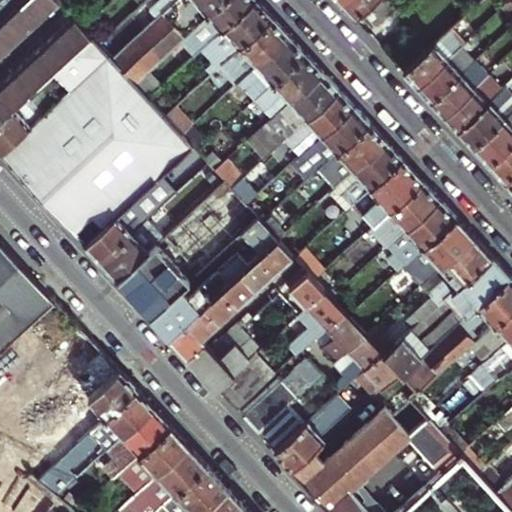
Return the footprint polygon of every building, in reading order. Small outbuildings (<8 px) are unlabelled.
[(0,0),(0,18),(12,8),(20,0),(0,0)] [(43,13),(31,0),(20,0),(12,8),(28,26),(35,20),(43,13)] [(48,8),(54,3),(57,0),(31,0),(43,13),(48,8)] [(172,0),(145,25),(111,57),(132,80),(142,71),(186,32),(189,28),(185,24),(190,20),(194,24),(220,0),(172,0)] [(157,0),(138,18),(145,25),(172,0),(157,0)] [(185,24),(189,28),(186,32),(200,47),(204,43),(250,0),(220,0),(194,24),(190,20),(185,24)] [(258,0),(250,0),(204,43),(221,62),(273,15),(263,4),(258,0)] [(373,0),(340,0),(340,1),(346,8),(354,17),(373,0)] [(511,0),(509,0),(502,7),(511,18),(511,0)] [(28,26),(12,8),(0,18),(0,25),(13,40),(20,34),(28,26)] [(82,26),(72,15),(64,22),(57,28),(74,47),(88,33),(82,26)] [(249,54),(257,63),(289,33),(281,24),(273,15),(221,62),(231,73),(246,59),(248,55),(249,54)] [(92,16),(82,26),(88,33),(97,42),(108,33),(92,16)] [(0,52),(6,46),(13,40),(0,25),(0,52)] [(464,42),(450,26),(402,69),(411,79),(416,85),(462,43),(464,42)] [(49,36),(43,42),(59,60),(74,47),(57,28),(49,36)] [(74,47),(59,60),(52,66),(72,87),(49,108),(46,106),(41,111),(0,148),(0,151),(36,191),(84,242),(160,172),(191,143),(181,133),(164,114),(146,96),(132,80),(111,57),(97,42),(88,33),(74,47)] [(253,97),(305,50),(297,42),(289,33),(257,63),(238,80),(253,97)] [(52,66),(59,60),(43,42),(36,48),(28,55),(45,73),(52,66)] [(462,43),(416,85),(424,93),(429,99),(461,70),(472,60),(475,57),(462,43)] [(312,58),(305,50),(253,97),(263,108),(278,95),(281,89),(289,98),(322,68),(312,58)] [(231,73),(238,80),(257,63),(249,54),(248,55),(246,59),(231,73)] [(20,62),(13,69),(30,87),(45,73),(28,55),(20,62)] [(475,85),(486,75),(472,60),(461,70),(475,85)] [(276,144),(279,141),(338,87),(329,77),(322,68),(289,98),(270,116),(269,116),(259,126),(276,144)] [(0,85),(14,101),(24,92),(30,87),(13,69),(6,75),(0,80),(0,85)] [(475,85),(461,70),(429,99),(437,107),(443,114),(475,85)] [(475,85),(443,114),(450,122),(456,129),(506,83),(511,77),(511,75),(507,70),(493,82),(486,75),(475,85)] [(146,96),(156,87),(142,71),(132,80),(146,96)] [(511,110),(511,89),(506,83),(456,129),(464,137),(472,146),(511,110)] [(0,113),(1,114),(14,101),(0,85),(0,113)] [(292,147),(299,154),(302,151),(322,133),(354,103),(345,94),(338,87),(279,141),(288,151),(292,147)] [(281,89),(278,95),(263,108),(270,116),(289,98),(281,89)] [(24,92),(14,101),(1,114),(0,114),(0,148),(41,111),(24,92)] [(284,168),(299,185),(318,167),(369,120),(361,111),(354,103),(322,133),(302,151),(299,154),(294,158),(284,168)] [(181,133),(189,125),(172,107),(164,114),(181,133)] [(511,140),(511,110),(472,146),(480,154),(488,163),(511,140)] [(378,129),(369,120),(318,167),(328,179),(342,166),(342,165),(342,164),(342,162),(346,159),(353,166),(368,152),(370,155),(387,139),(378,129)] [(260,159),(276,144),(259,126),(243,140),(260,159)] [(334,186),(331,189),(347,207),(351,203),(402,156),(394,147),(387,139),(370,155),(368,152),(353,166),(354,168),(339,181),(334,186)] [(511,140),(488,163),(495,171),(504,181),(511,173),(511,140)] [(294,158),(299,154),(292,147),(288,151),(294,158)] [(413,168),(402,156),(350,203),(371,226),(422,178),(413,168)] [(223,178),(230,186),(242,175),(225,157),(213,168),(223,178)] [(334,186),(339,181),(354,168),(353,166),(346,159),(342,162),(342,164),(342,165),(342,166),(328,179),(334,186)] [(230,186),(246,203),(271,180),(255,163),(242,176),(238,179),(230,186)] [(176,189),(160,172),(84,242),(91,251),(100,260),(148,215),(176,189)] [(364,232),(381,250),(439,197),(431,188),(422,178),(371,226),(366,230),(364,232)] [(381,250),(398,269),(403,265),(457,216),(449,207),(439,197),(381,250)] [(346,208),(366,230),(371,226),(350,203),(347,207),(346,208)] [(269,212),(261,219),(276,236),(278,238),(286,230),(269,212)] [(148,215),(100,260),(107,268),(115,277),(163,233),(148,215)] [(261,219),(256,215),(239,230),(249,241),(259,252),(276,236),(261,219)] [(466,226),(457,216),(403,265),(421,284),(422,284),(441,266),(475,235),(466,226)] [(357,229),(322,260),(327,266),(362,234),(357,229)] [(0,356),(34,326),(62,300),(0,232),(0,356)] [(178,267),(187,259),(163,233),(154,241),(178,267)] [(433,297),(409,319),(414,325),(492,254),(483,245),(475,235),(441,266),(452,279),(433,297)] [(294,255),(278,238),(276,236),(259,252),(257,253),(272,269),(280,262),(286,256),(298,270),(303,265),(294,255)] [(179,286),(188,278),(178,267),(154,241),(115,277),(130,293),(149,314),(179,286)] [(305,245),(294,255),(303,265),(315,278),(325,268),(305,245)] [(228,280),(235,273),(247,262),(243,257),(235,249),(226,257),(216,266),(228,280)] [(272,269),(257,253),(251,259),(247,262),(235,273),(250,289),(261,278),(272,269)] [(251,259),(246,254),(243,257),(247,262),(251,259)] [(450,303),(457,310),(463,317),(510,274),(501,263),(492,254),(414,325),(394,344),(384,353),(398,368),(415,386),(420,391),(472,343),(475,340),(458,321),(451,328),(444,321),(423,341),(416,334),(450,303)] [(285,282),(304,303),(323,286),(315,278),(303,265),(298,270),(292,276),(285,282)] [(221,287),(228,280),(216,266),(209,273),(197,284),(210,297),(221,287)] [(433,297),(452,279),(441,266),(422,284),(433,297)] [(331,296),(342,286),(325,268),(315,278),(323,286),(331,296)] [(242,297),(250,289),(235,273),(228,280),(221,287),(235,302),(242,297)] [(475,340),(476,339),(511,305),(511,275),(510,274),(463,317),(458,321),(475,340)] [(197,284),(186,294),(156,320),(162,327),(169,335),(186,319),(203,304),(210,297),(197,284)] [(156,320),(186,294),(181,288),(179,286),(149,314),(151,315),(156,320)] [(277,289),(274,286),(260,300),(264,304),(278,291),(277,289)] [(343,308),(331,296),(323,286),(304,303),(297,311),(310,325),(291,343),(297,350),(326,324),(343,308)] [(227,310),(235,302),(221,287),(210,297),(203,304),(217,319),(227,310)] [(209,345),(193,361),(202,371),(216,386),(255,350),(297,311),(278,291),(264,304),(249,317),(232,333),(230,331),(229,332),(224,337),(221,334),(209,345)] [(34,326),(57,351),(85,325),(62,300),(34,326)] [(264,304),(260,300),(245,313),(249,317),(264,304)] [(209,327),(217,319),(203,304),(186,319),(200,335),(209,327)] [(359,305),(349,315),(365,332),(375,323),(359,305)] [(494,352),(511,335),(511,305),(476,339),(479,343),(483,340),(494,352)] [(331,330),(348,348),(365,332),(349,315),(343,308),(326,324),(331,330)] [(463,317),(457,310),(444,321),(451,328),(458,321),(463,317)] [(245,313),(228,329),(230,331),(232,333),(249,317),(245,313)] [(186,319),(169,335),(178,344),(187,354),(203,338),(200,335),(186,319)] [(384,353),(394,344),(377,325),(367,334),(381,349),(384,353)] [(341,385),(347,380),(355,373),(381,349),(367,334),(365,332),(348,348),(336,359),(346,370),(341,375),(342,377),(338,381),(341,385)] [(511,365),(511,335),(494,352),(487,359),(482,363),(497,380),(511,365)] [(193,361),(209,345),(204,339),(203,338),(187,354),(188,355),(193,361)] [(476,339),(475,340),(472,343),(487,359),(494,352),(483,340),(479,343),(476,339)] [(381,349),(355,373),(372,392),(398,368),(384,353),(381,349)] [(276,370),(255,350),(216,386),(227,397),(236,407),(276,370)] [(50,404),(68,423),(94,399),(126,371),(108,351),(50,404)] [(308,355),(283,378),(279,374),(240,408),(244,412),(242,414),(251,424),(258,431),(278,413),(324,370),(308,355)] [(111,418),(143,390),(135,381),(126,371),(94,399),(111,418)] [(310,449),(291,467),(326,504),(332,511),(387,511),(376,500),(367,509),(359,500),(346,486),(351,482),(354,479),(355,478),(405,431),(442,472),(463,454),(462,451),(442,430),(427,414),(412,398),(420,391),(415,386),(407,393),(408,395),(391,411),(384,403),(324,459),(312,447),(310,449)] [(153,400),(143,390),(111,418),(99,430),(72,454),(50,474),(44,480),(63,495),(69,490),(83,477),(72,465),(75,463),(86,475),(101,461),(160,408),(153,400)] [(349,405),(335,391),(293,430),(274,448),(282,457),(291,467),(310,449),(312,447),(324,436),(320,432),(349,405)] [(68,423),(55,435),(62,444),(89,420),(99,430),(111,418),(94,399),(68,423)] [(511,405),(496,420),(505,430),(511,424),(511,405)] [(442,430),(449,423),(434,407),(427,414),(442,430)] [(118,479),(176,426),(168,417),(160,408),(101,461),(118,479)] [(278,413),(258,431),(266,439),(274,448),(293,430),(278,413)] [(89,420),(62,444),(72,454),(99,430),(89,420)] [(449,423),(442,430),(462,451),(468,445),(470,444),(449,422),(449,423)] [(139,488),(142,485),(146,489),(194,446),(185,436),(176,426),(118,479),(127,489),(134,483),(139,488)] [(479,470),(485,464),(468,445),(462,451),(463,454),(479,470)] [(203,456),(194,446),(146,489),(124,509),(127,511),(160,511),(167,506),(212,466),(203,456)] [(479,470),(463,454),(442,472),(394,511),(511,511),(511,475),(504,483),(496,489),(479,470)] [(479,470),(496,489),(504,483),(486,463),(485,464),(479,470)] [(44,480),(50,474),(43,465),(35,472),(42,481),(44,480)] [(222,476),(212,466),(167,506),(172,511),(202,511),(231,486),(222,476)] [(354,479),(351,482),(363,495),(359,500),(367,509),(376,500),(368,491),(355,478),(354,479)] [(236,492),(231,486),(202,511),(247,511),(251,509),(246,503),(236,492)]
